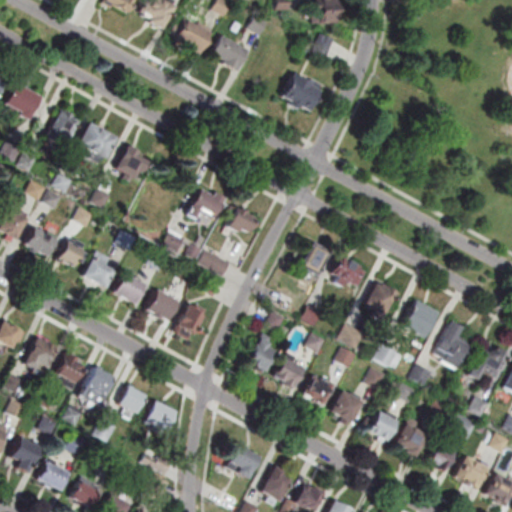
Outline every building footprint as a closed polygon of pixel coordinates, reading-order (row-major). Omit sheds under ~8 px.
[(104,0),(133,0),(125,14),(103,2),(104,0)] [(146,24),(149,18),(139,13),(146,0),(160,0),(174,8),(160,32),(146,24)] [(217,0),(223,0),(232,5),(225,17),(212,9),(217,0)] [(275,10),(274,0),(287,0),(288,10),(275,10)] [(336,0),(337,24),(319,25),(319,13),(315,13),(315,0),(336,0)] [(247,30),(255,16),(267,22),(259,36),(247,30)] [(174,40),(175,38),(169,35),(174,26),(179,28),(184,19),(196,27),(198,24),(212,32),(199,54),(174,40)] [(335,40),(327,54),(315,47),(323,33),(335,40)] [(219,37),(245,52),(233,72),(221,65),(222,63),(208,55),(219,37)] [(280,99),(294,75),(309,84),(311,81),(320,86),(318,90),(320,91),(307,114),(298,109),(296,113),(288,108),(290,104),(280,99)] [(4,106),(15,85),(41,99),(28,122),(20,117),(16,123),(4,117),(9,109),(4,106)] [(64,150),(78,125),(59,114),(45,140),(64,150)] [(77,146),(88,125),(117,140),(105,162),(77,146)] [(0,155),(7,141),(22,148),(14,164),(0,157),(0,155)] [(115,170),(133,180),(137,171),(142,174),(147,164),(136,157),(138,154),(126,148),(115,170)] [(36,160),(29,173),(16,166),(24,153),(36,160)] [(25,193),(39,201),(46,189),(31,181),(25,193)] [(91,202),(98,189),(110,196),(103,209),(91,202)] [(43,202),(49,191),(61,198),(55,209),(43,202)] [(224,199),(214,194),(213,197),(200,191),(187,217),(196,222),(201,213),(213,219),(224,199)] [(0,220),(7,208),(27,218),(14,242),(0,235),(0,220)] [(74,220),(80,208),(93,215),(87,227),(74,220)] [(259,221),(234,209),(224,230),(235,235),(239,231),(246,235),(248,230),(253,233),(259,221)] [(33,230),(56,242),(47,259),(24,246),(33,230)] [(169,232),(201,250),(194,263),(162,245),(169,232)] [(120,246),(129,250),(135,238),(126,234),(120,246)] [(307,235),(328,247),(312,275),(291,264),(307,235)] [(84,245),(81,251),(88,254),(83,265),(77,262),(72,271),(56,262),(69,239),(76,243),(77,241),(84,245)] [(147,263),(155,249),(166,255),(159,269),(147,263)] [(222,277),(229,263),(205,251),(198,264),(222,277)] [(96,252),(109,259),(104,269),(114,274),(104,292),(81,280),(96,252)] [(337,255),(362,267),(353,284),(342,279),(338,286),(325,280),(337,255)] [(177,277),(188,283),(196,270),(185,264),(177,277)] [(213,296),(219,283),(199,273),(192,286),(213,296)] [(123,275),(145,287),(134,307),(112,295),(123,275)] [(373,281),(360,309),(380,318),(393,290),(373,281)] [(292,295),(285,308),(274,302),(281,289),(292,295)] [(155,293),(177,305),(165,325),(144,313),(155,293)] [(414,298),(399,322),(423,336),(437,312),(414,298)] [(313,322),(300,315),(307,302),(320,308),(313,322)] [(271,306),(284,313),(276,327),(263,320),(271,306)] [(187,308),(194,312),(192,315),(201,320),(190,340),(174,332),(187,308)] [(448,317),(461,324),(454,336),(468,343),(455,367),(428,353),(448,317)] [(356,345),(338,335),(345,320),(364,330),(356,345)] [(0,324),(25,335),(20,346),(15,343),(10,352),(0,347),(0,324)] [(324,335),(317,348),(304,342),(311,328),(324,335)] [(255,336),(265,341),(263,345),(271,349),(259,373),(241,364),(255,336)] [(36,340),(56,350),(46,371),(36,367),(34,372),(23,367),(36,340)] [(380,341),(372,355),(388,363),(395,350),(380,341)] [(334,356),(341,344),(354,351),(347,363),(334,356)] [(499,362),(492,375),(480,369),(476,376),(467,372),(477,351),(499,362)] [(64,354),(84,364),(73,387),(53,377),(64,354)] [(280,357),(299,367),(289,387),(270,377),(280,357)] [(511,360),(501,385),(511,390),(511,360)] [(412,362),(404,378),(419,385),(427,369),(412,362)] [(371,363),(384,371),(375,385),(362,378),(371,363)] [(92,370),(112,380),(97,409),(77,398),(92,370)] [(308,372),(329,383),(318,403),(298,392),(308,372)] [(10,374),(22,380),(16,394),(3,389),(10,374)] [(398,381),(391,394),(405,402),(412,388),(398,381)] [(126,383),(144,392),(134,411),(116,402),(126,383)] [(336,388),(357,399),(343,424),(336,420),(337,417),(324,410),(336,388)] [(40,390),(55,397),(48,411),(33,403),(40,390)] [(471,394),(464,408),(477,415),(484,401),(471,394)] [(430,398),(424,410),(438,417),(444,405),(430,398)] [(152,399),(174,409),(166,428),(144,418),(152,399)] [(22,422),(7,414),(13,400),(29,408),(22,422)] [(69,405),(84,413),(76,427),(61,419),(69,405)] [(373,410),(390,419),(380,439),(362,430),(373,410)] [(454,411),(445,426),(463,437),(472,422),(454,411)] [(511,416),(505,413),(498,426),(510,433),(511,429),(511,416)] [(38,430),(44,418),(56,424),(51,436),(38,430)] [(101,420),(116,427),(109,443),(93,435),(101,420)] [(400,421),(422,432),(410,455),(400,450),(401,448),(389,442),(400,421)] [(491,431),(485,443),(499,450),(505,438),(491,431)] [(73,433),(87,440),(80,455),(66,449),(73,433)] [(20,439),(40,449),(27,476),(16,470),(19,464),(10,460),(20,439)] [(435,441),(452,450),(440,472),(434,469),(436,465),(425,459),(435,441)] [(232,443),(220,466),(242,478),(255,455),(232,443)] [(102,449),(117,455),(111,467),(97,460),(102,449)] [(459,454),(448,475),(471,488),(482,467),(459,454)] [(268,463),(279,469),(276,474),(286,479),(274,501),(254,490),(268,463)] [(46,464),(69,474),(60,494),(37,483),(46,464)] [(133,469),(146,475),(136,496),(123,489),(133,469)] [(490,471),(478,492),(502,505),(510,491),(506,489),(510,482),(490,471)] [(150,476),(167,484),(158,502),(142,494),(150,476)] [(78,481),(101,493),(95,504),(89,511),(87,511),(67,501),(78,481)] [(299,481),(318,490),(308,511),(288,501),(299,481)] [(221,489),(234,496),(228,507),(215,500),(221,489)] [(100,511),(109,496),(128,506),(124,511),(100,511)] [(329,497),(321,511),(345,511),(348,507),(329,497)] [(233,511),(241,499),(258,509),(256,511),(233,511)]
